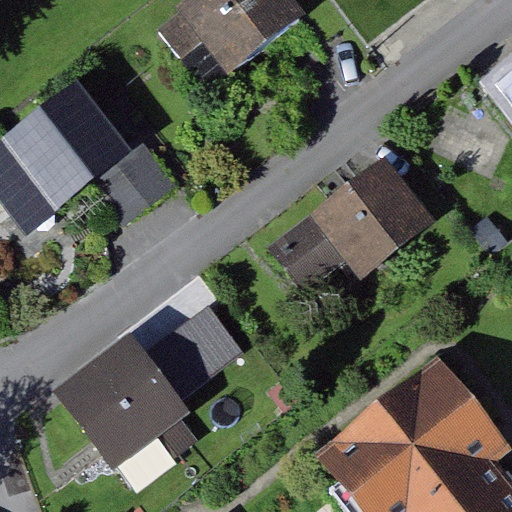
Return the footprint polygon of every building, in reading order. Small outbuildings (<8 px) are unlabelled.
[(302,8),(295,0),(204,0),(177,24),(223,77),(302,8)] [(511,63),(484,85),(511,122),(511,63)] [(128,160),(78,98),(0,161),(0,188),(44,242),(103,194),(132,230),(186,186),(150,142),(128,160)] [(429,229),(378,169),(285,248),(314,282),(347,254),(369,280),(429,229)] [(192,417),(133,348),(64,405),(123,475),(192,417)] [(511,511),(511,492),(493,470),(511,454),(511,449),(442,367),(324,466),(362,511),(511,511)]
